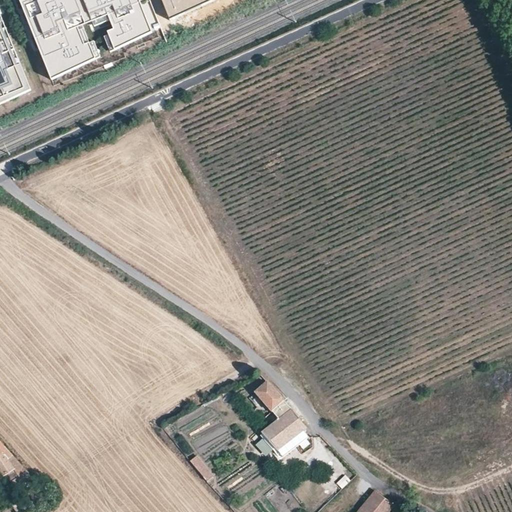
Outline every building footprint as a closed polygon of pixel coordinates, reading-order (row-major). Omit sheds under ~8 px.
[(20,0),(47,67),(51,65),(25,0),(20,0)] [(25,0),(51,65),(47,67),(52,80),(96,59),(90,43),(85,45),(74,16),(79,14),(88,10),(93,21),(108,15),(110,20),(114,29),(108,32),(109,35),(115,50),(152,32),(146,17),(141,18),(134,0),(25,0)] [(134,0),(141,18),(146,17),(139,0),(134,0)] [(163,0),(172,17),(210,0),(163,0)] [(85,45),(90,43),(79,14),(74,16),(85,45)] [(108,15),(93,21),(94,26),(110,20),(108,15)] [(0,30),(14,64),(19,63),(0,16),(0,30)] [(0,100),(29,89),(19,63),(14,64),(0,30),(0,100)] [(115,50),(109,35),(104,36),(111,52),(115,50)] [(94,41),(90,43),(96,59),(101,57),(94,41)] [(32,56),(40,78),(47,75),(38,54),(32,56)] [(268,438),(282,455),(308,435),(302,427),(304,425),(294,411),(277,393),(267,382),(256,392),(259,395),(266,403),(273,411),(280,420),(273,426),(270,428),(264,433),(268,438)] [(0,469),(4,475),(6,475),(9,482),(12,481),(28,471),(18,460),(0,440),(0,469)] [(193,465),(198,470),(207,481),(214,476),(196,456),(190,460),(193,465)] [(12,481),(19,491),(36,480),(28,471),(12,481)] [(346,476),(338,483),(342,488),(350,481),(346,476)] [(377,491),(371,497),(359,511),(389,511),(395,506),(377,491)]
